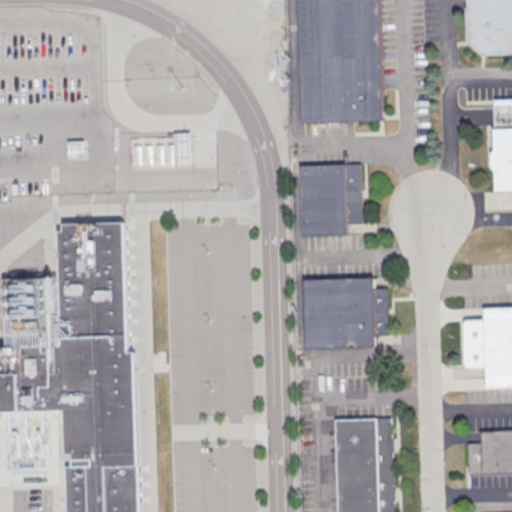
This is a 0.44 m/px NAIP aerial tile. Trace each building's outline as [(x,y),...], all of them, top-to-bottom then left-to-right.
[(299,0),(303,122),(384,120),(380,0),(299,0)] [(469,0),(511,0),(511,54),(484,55),(471,41),(469,0)] [(511,190),(499,191),(498,170),(492,165),(491,130),(496,129),(494,100),(511,99),(511,190)] [(177,134),(192,133),(193,166),(178,167),(177,134)] [(70,142),(89,142),(90,158),(70,159),(70,142)] [(303,167),(362,164),(364,223),(350,224),(350,234),(306,235),(303,167)] [(69,511),(68,466),(75,466),(74,453),(68,454),(66,410),(0,412),(0,348),(64,346),(60,231),(66,231),(66,225),(126,223),(131,352),(135,352),(140,511),(69,511)] [(306,280),(374,278),(374,290),(388,289),(390,335),(376,335),(377,346),(309,349),(306,280)] [(511,388),(491,389),(490,367),(468,367),(466,322),(488,321),(487,308),(511,306),(511,388)] [(341,511),(338,421),(392,419),(395,511),(341,511)] [(511,473),(471,475),(470,445),(484,444),(483,433),(511,431),(511,473)]
